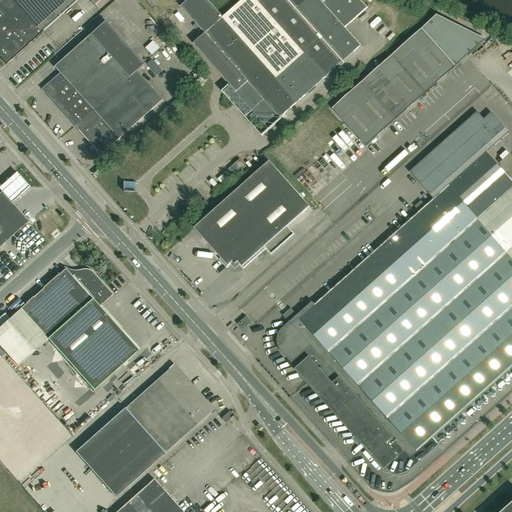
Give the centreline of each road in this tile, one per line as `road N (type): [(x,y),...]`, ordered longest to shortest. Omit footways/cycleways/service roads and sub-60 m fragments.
road 1 (secondary): [(372,511),(207,336)]
road 2 (secondary): [(207,336),(347,511)]
road 3 (secondary): [(94,212),(207,336)]
road 4 (secondary): [(94,212),(0,107)]
road 5 (primary): [(511,423),(415,511)]
road 6 (unclassified): [(0,296),(94,212)]
